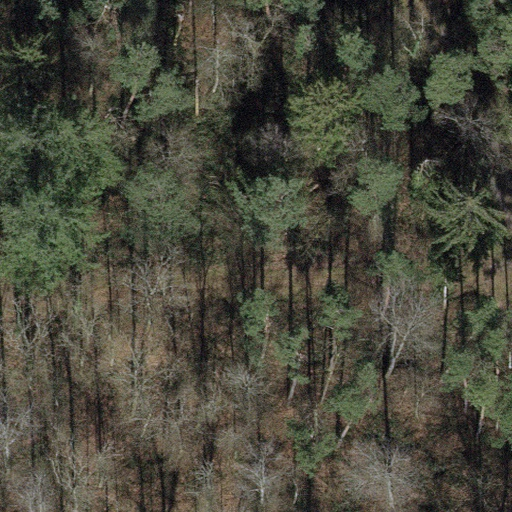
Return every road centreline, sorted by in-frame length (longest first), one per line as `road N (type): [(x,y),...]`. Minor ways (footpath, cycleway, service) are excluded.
road 1 (track): [(511,262),(0,290)]
road 2 (track): [(420,0),(511,201)]
